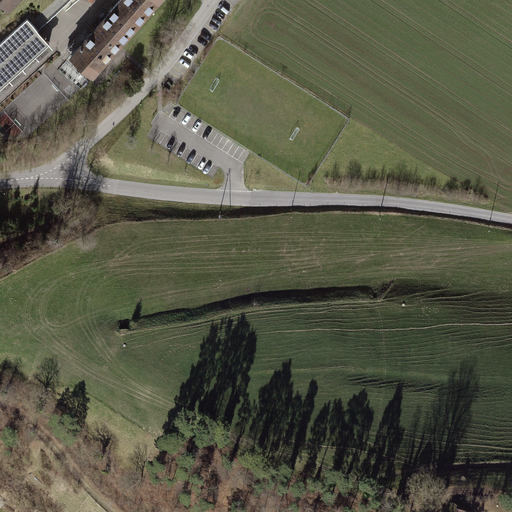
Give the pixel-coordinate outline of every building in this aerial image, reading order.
[(0,0),(3,4),(8,9),(17,0),(0,0)] [(79,0),(80,0),(79,0),(55,0),(31,21),(39,30),(72,0),(79,0)] [(73,53),(70,55),(93,75),(159,0),(119,0),(101,21),(95,17),(67,48),(73,53)] [(27,18),(0,43),(0,87),(50,42),(39,30),(31,21),(27,18)] [(70,62),(63,69),(83,86),(89,79),(70,62)] [(0,115),(8,127),(15,123),(6,111),(0,115)]
